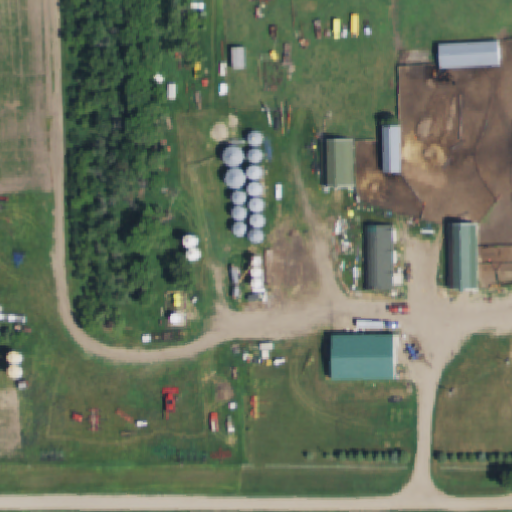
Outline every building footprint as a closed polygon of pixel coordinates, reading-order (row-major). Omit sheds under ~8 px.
[(438,43),(498,40),(499,64),(440,67),(438,43)] [(259,111),(261,117),(259,122),(254,124),(249,122),(247,116),(249,111),(254,109),(259,111)] [(382,125),(399,124),(400,170),(384,171),(382,125)] [(264,131),(266,136),(264,142),(259,144),(254,141),(252,136),(254,131),(259,129),(264,131)] [(323,137),(351,136),(352,184),(325,185),(323,137)] [(243,148),(246,156),(243,163),(236,166),(229,163),(226,155),(229,148),(236,145),(243,148)] [(265,149),(267,154),(265,159),(260,161),(255,159),(253,154),(255,149),(260,147),(265,149)] [(265,166),(267,171),(265,177),(260,179),(255,176),(253,171),(255,166),(260,164),(265,166)] [(246,170),(249,177),(246,185),(239,187),(232,184),(229,177),(232,170),(239,167),(246,170)] [(266,183),(268,188),(266,193),(261,195),(256,193),(253,188),(256,183),(261,180),(266,183)] [(248,191),(250,196),(248,201),(243,203),(238,201),(236,196),(238,191),(243,189),(248,191)] [(266,199),(269,204),(266,209),(261,211),(256,209),(254,204),(256,199),(261,197),(266,199)] [(249,207),(251,212),(248,217),(243,219),(238,217),(236,212),(238,207),(243,205),(249,207)] [(267,215),(269,220),(267,225),(262,227),(257,225),(254,220),(257,215),(262,213),(267,215)] [(249,223),(251,228),(249,233),(244,235),(239,233),(237,228),(239,223),(244,221),(249,223)] [(447,223),(479,222),(481,286),(449,287),(447,223)] [(395,224),(397,289),(368,289),(366,225),(395,224)] [(267,230),(269,235),(267,240),(261,242),(256,240),(254,235),(256,230),(262,228),(267,230)] [(266,248),(291,248),(290,283),(265,283),(266,248)] [(261,255),(263,259),(261,263),(257,265),(254,263),(252,259),(254,255),(257,254),(261,255)] [(261,267),(263,270),(261,274),(257,276),(254,274),(252,270),(254,267),(257,265),(261,267)] [(261,278),(263,282),(261,286),(257,287),(254,286),(252,282),(254,278),(257,276),(261,278)]
